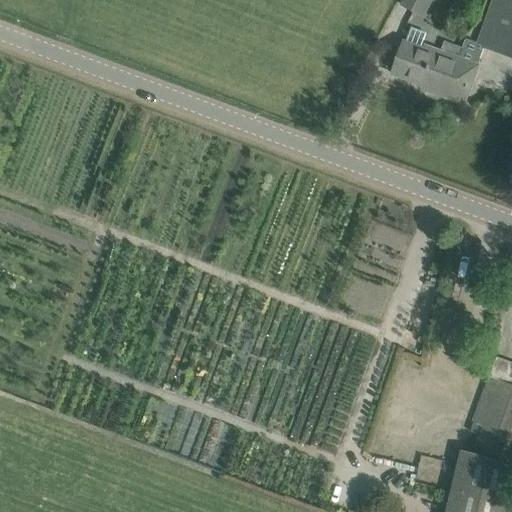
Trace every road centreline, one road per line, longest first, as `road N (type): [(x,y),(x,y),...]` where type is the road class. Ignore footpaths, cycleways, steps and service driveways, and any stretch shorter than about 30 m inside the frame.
road 1 (tertiary): [(511,223),(0,33)]
road 2 (track): [(388,336),(0,192)]
road 3 (track): [(349,462),(62,357)]
